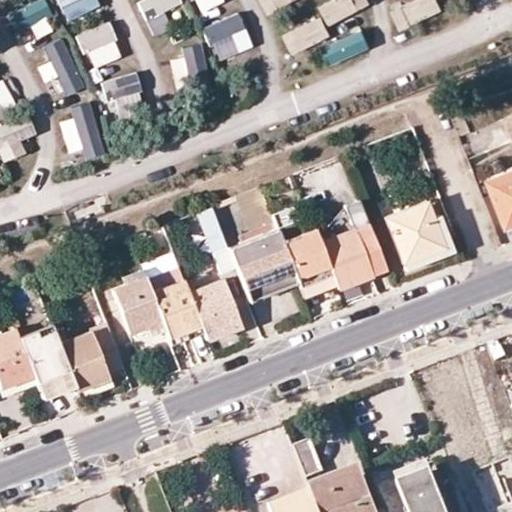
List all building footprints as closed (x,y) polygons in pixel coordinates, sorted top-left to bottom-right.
[(31,27),(37,39),(57,31),(42,0),(39,0),(8,14),(17,34),(31,27)] [(98,0),(57,0),(68,21),(101,6),(98,0)] [(179,0),(143,0),(138,2),(149,26),(184,10),(179,0)] [(192,0),(199,14),(227,0),(192,0)] [(261,0),(269,14),(298,0),(261,0)] [(329,24),(371,6),(368,0),(328,0),(320,4),(329,24)] [(438,0),(412,0),(392,7),(400,28),(443,13),(438,0)] [(241,13),(204,27),(218,63),(254,49),(241,13)] [(294,54),(333,35),(323,15),(284,34),(294,54)] [(78,37),(94,71),(124,56),(108,23),(78,37)] [(323,46),(331,64),(371,48),(363,29),(323,46)] [(50,82),(58,78),(65,97),(84,89),(63,39),(37,50),(50,82)] [(202,48),(169,54),(175,89),(209,82),(202,48)] [(103,83),(108,103),(140,94),(134,74),(103,83)] [(0,121),(0,120),(0,110),(13,106),(3,77),(0,78),(0,121)] [(450,115),(459,136),(472,130),(464,110),(450,115)] [(95,139),(88,114),(75,118),(82,142),(95,139)] [(25,153),(21,143),(36,136),(27,116),(0,127),(0,156),(3,163),(25,153)] [(68,155),(84,150),(75,118),(59,123),(68,155)] [(511,169),(493,177),(511,226),(511,169)] [(383,216),(401,265),(442,248),(423,201),(383,216)] [(94,203),(68,209),(71,223),(97,217),(94,203)] [(195,216),(203,235),(213,230),(205,211),(195,216)] [(355,231),(321,244),(322,245),(334,278),(339,291),(388,271),(364,211),(349,216),(355,231)] [(318,237),(321,244),(355,231),(349,216),(318,237)] [(277,229),(228,249),(236,268),(250,304),(299,285),(282,242),(277,229)] [(315,229),(282,242),(299,285),(301,290),(334,278),(322,245),(321,244),(318,237),(315,229)] [(236,268),(228,249),(213,255),(221,274),(236,268)] [(79,259),(87,280),(101,275),(92,253),(79,259)] [(164,326),(169,339),(202,326),(188,292),(179,268),(146,280),(164,326)] [(146,280),(144,275),(112,288),(131,335),(148,328),(149,332),(164,326),(146,280)] [(202,326),(208,342),(241,329),(222,279),(188,292),(202,326)] [(17,315),(12,317),(16,327),(21,325),(17,315)] [(108,324),(59,343),(73,377),(76,386),(78,390),(109,378),(106,370),(123,363),(108,324)] [(166,331),(164,326),(149,332),(151,337),(166,331)] [(204,333),(202,326),(169,339),(172,346),(204,333)] [(0,383),(2,389),(35,376),(16,327),(0,333),(0,383)] [(39,386),(40,390),(73,377),(59,343),(54,329),(21,342),(35,376),(39,386)] [(125,368),(123,363),(106,370),(108,374),(125,368)] [(35,376),(2,389),(6,398),(39,386),(35,376)] [(73,377),(40,390),(44,399),(76,386),(73,377)] [(109,378),(78,390),(81,399),(114,386),(109,378)] [(314,441),(296,448),(309,480),(326,474),(314,441)] [(474,469),(490,511),(500,511),(511,507),(511,454),(474,469)] [(399,482),(410,511),(448,511),(432,470),(399,482)] [(370,511),(355,472),(312,489),(313,493),(320,511),(370,511)] [(320,511),(313,493),(272,509),(273,511),(320,511)]
